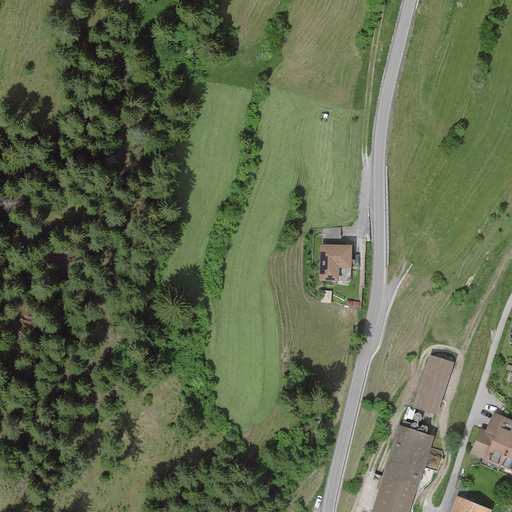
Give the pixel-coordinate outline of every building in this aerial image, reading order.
[(352,244),(320,244),(320,280),(339,280),(340,267),(352,267),(352,244)] [(453,362),(429,355),(412,407),(437,415),(453,362)] [(485,430),(481,428),(470,453),(511,471),(511,420),(493,412),(485,430)] [(408,511),(433,437),(398,426),(370,511),(408,511)] [(490,511),(491,510),(457,496),(450,511),(490,511)]
